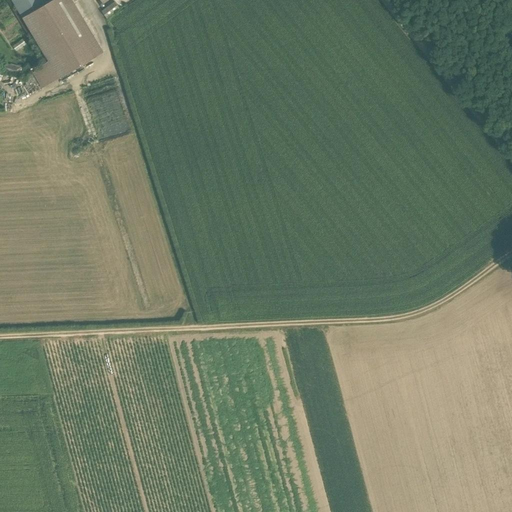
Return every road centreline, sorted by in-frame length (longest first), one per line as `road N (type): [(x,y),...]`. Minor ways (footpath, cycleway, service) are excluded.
road 1 (track): [(511,252),(402,315),(0,336)]
road 2 (track): [(511,155),(385,0)]
